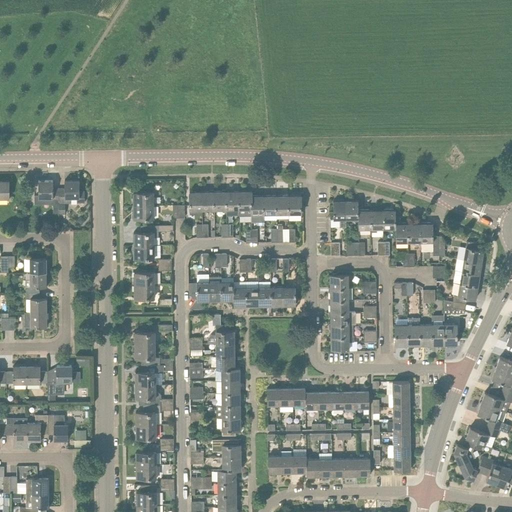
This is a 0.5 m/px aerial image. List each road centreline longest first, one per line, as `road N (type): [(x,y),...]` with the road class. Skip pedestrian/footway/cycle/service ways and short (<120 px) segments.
road 1 (residential): [(182,511),(182,257),(196,246),(312,250)]
road 2 (residential): [(104,511),(103,157)]
road 3 (residential): [(0,347),(55,346),(65,332),(64,242),(0,238)]
road 4 (residential): [(312,161),(103,157)]
road 5 (residential): [(508,222),(405,183),(312,161)]
road 6 (residential): [(384,369),(329,369),(314,360),(312,264)]
road 7 (residential): [(263,511),(284,497),(425,493)]
road 8 (tertiary): [(425,493),(464,372)]
